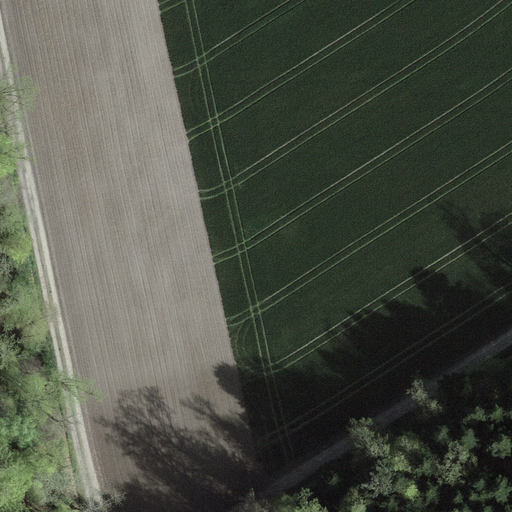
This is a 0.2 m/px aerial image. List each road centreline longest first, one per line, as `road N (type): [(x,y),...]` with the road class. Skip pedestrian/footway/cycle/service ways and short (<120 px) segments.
road 1 (track): [(0,48),(93,511)]
road 2 (track): [(237,511),(511,341)]
